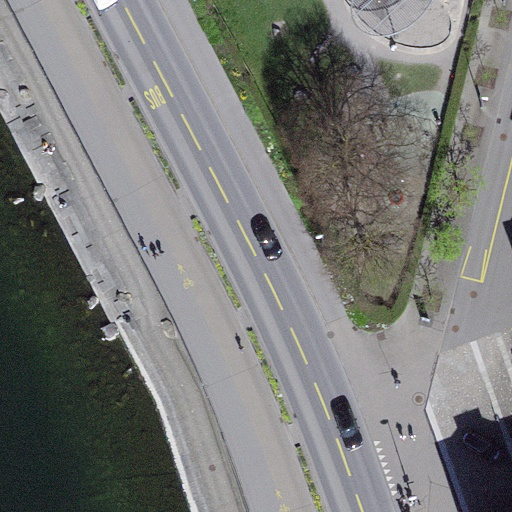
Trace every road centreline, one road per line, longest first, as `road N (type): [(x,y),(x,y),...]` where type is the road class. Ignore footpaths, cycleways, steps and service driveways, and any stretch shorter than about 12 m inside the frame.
road 1 (primary): [(121,0),(298,336),(342,452)]
road 2 (residential): [(511,191),(455,384),(407,427),(342,452)]
